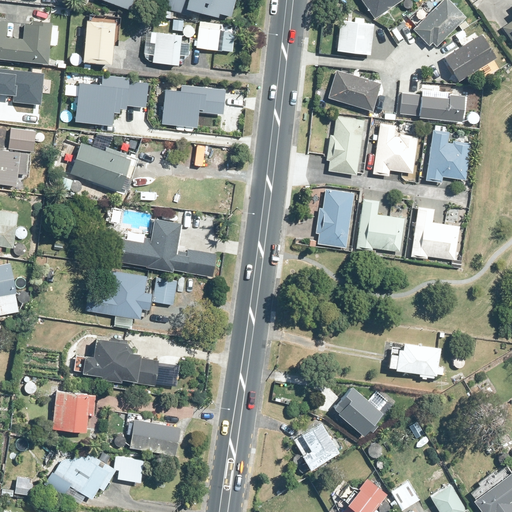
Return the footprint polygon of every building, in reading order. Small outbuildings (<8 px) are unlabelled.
[(96,0),(132,13),(136,0),(96,0)] [(169,0),(166,9),(182,15),(187,0),(169,0)] [(192,0),(189,13),(222,21),(223,17),(234,20),(238,0),(192,0)] [(357,0),(373,22),(406,0),(357,0)] [(442,0),(413,31),(430,46),(432,44),(437,48),(467,16),(450,0),(442,0)] [(511,9),(511,10),(511,22),(502,30),(511,44),(511,9)] [(173,20),(175,14),(164,11),(162,17),(173,20)] [(0,61),(15,63),(17,40),(9,40),(10,24),(0,22),(0,61)] [(342,22),(338,51),(368,55),(372,26),(342,22)] [(54,28),(54,24),(34,23),(34,26),(26,25),(25,41),(17,40),(15,63),(50,66),(52,48),(58,48),(60,29),(54,28)] [(90,24),(86,65),(115,68),(119,26),(90,24)] [(197,50),(219,52),(222,31),(199,28),(197,50)] [(153,34),(152,45),(156,45),(154,64),(180,67),(182,57),(190,58),(192,45),(183,44),(184,37),(153,34)] [(482,35),(445,58),(460,82),(497,58),(482,35)] [(337,71),(329,97),(372,111),(381,86),(337,71)] [(95,82),(82,80),(78,122),(112,125),(113,111),(120,112),(121,104),(145,106),(147,83),(131,82),(132,77),(96,73),(95,82)] [(448,88),(419,85),(419,91),(400,89),(397,112),(429,116),(428,120),(437,121),(437,117),(460,119),(463,88),(451,86),(450,91),(448,90),(448,88)] [(168,92),(164,125),(197,129),(199,114),(224,117),(226,91),(183,87),(182,94),(168,92)] [(327,158),(326,168),(354,172),(362,117),(334,113),(331,132),(327,131),(323,157),(327,158)] [(375,138),(370,171),(387,173),(387,168),(411,171),(416,134),(393,131),(394,122),(377,120),(376,132),(371,132),(370,137),(375,138)] [(10,125),(8,146),(33,149),(35,127),(10,125)] [(431,127),(423,177),(439,180),(440,174),(463,177),(468,140),(450,137),(450,140),(445,140),(447,129),(431,127)] [(126,150),(126,148),(105,141),(104,145),(80,137),(70,168),(93,176),(91,179),(125,191),(137,154),(126,150)] [(0,180),(1,181),(0,186),(18,188),(19,178),(16,177),(17,170),(26,171),(28,149),(0,146),(0,180)] [(205,146),(196,146),(195,166),(204,166),(205,146)] [(192,165),(175,163),(174,174),(192,175),(192,165)] [(313,231),(316,232),(315,241),(343,245),(351,190),(323,186),(320,206),(317,205),(313,231)] [(370,248),(370,245),(397,249),(402,216),(375,212),(377,198),(361,195),(353,246),(369,248),(370,248)] [(425,254),(452,257),(457,223),(430,219),(432,206),(415,203),(408,254),(425,257),(425,254)] [(0,249),(0,250),(1,242),(12,243),(17,209),(0,206),(0,249)] [(122,239),(118,262),(211,277),(215,255),(177,249),(182,225),(154,220),(150,244),(122,239)] [(0,311),(18,308),(14,288),(15,288),(9,257),(0,259),(0,311)] [(449,265),(459,266),(460,259),(450,258),(449,265)] [(87,285),(84,307),(140,315),(141,305),(148,306),(150,289),(143,288),(145,272),(110,267),(107,288),(87,285)] [(155,274),(152,298),(173,301),(176,277),(155,274)] [(132,320),(114,317),(113,327),(131,329),(132,320)] [(92,351),(84,350),(81,374),(133,382),(133,380),(155,383),(158,357),(139,355),(140,353),(139,353),(140,347),(131,346),(126,339),(127,336),(111,334),(110,335),(95,333),(92,351)] [(391,367),(416,371),(416,373),(419,374),(418,376),(423,377),(424,375),(432,376),(432,373),(434,373),(434,371),(440,372),(441,366),(435,364),(437,345),(399,339),(398,345),(388,344),(386,364),(391,365),(391,367)] [(450,377),(454,383),(460,380),(456,374),(450,377)] [(336,409),(335,411),(360,433),(366,427),(370,430),(376,423),(372,420),(381,410),(349,383),(330,404),(336,409)] [(55,385),(52,425),(86,427),(87,410),(93,410),(94,389),(55,385)] [(318,394),(313,413),(324,416),(329,396),(318,394)] [(133,415),(129,444),(176,451),(180,421),(133,415)] [(336,449),(318,419),(289,436),(299,453),(307,467),(336,449)] [(51,468),(43,482),(62,493),(63,491),(79,501),(84,493),(91,497),(98,485),(102,488),(114,468),(78,446),(72,457),(69,456),(67,456),(65,456),(62,457),(61,458),(59,460),(54,469),(51,468)] [(511,511),(511,501),(509,497),(511,494),(511,469),(510,467),(469,497),(480,511),(511,511)] [(32,480),(28,479),(28,476),(16,474),(14,490),(30,492),(32,480)] [(385,492),(364,476),(356,485),(355,484),(341,501),(344,503),(336,511),(365,511),(368,509),(370,511),(385,492)] [(406,479),(388,490),(399,509),(418,498),(406,479)] [(417,479),(411,484),(417,494),(423,490),(417,479)] [(468,511),(464,506),(463,507),(447,481),(427,494),(437,511),(468,511)] [(53,511),(55,503),(42,501),(41,511),(50,511),(53,511)]
